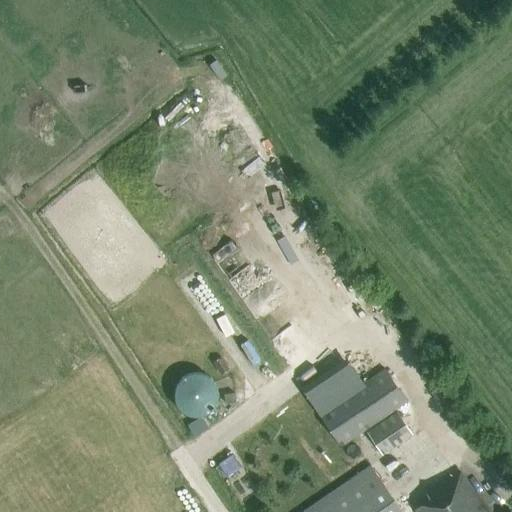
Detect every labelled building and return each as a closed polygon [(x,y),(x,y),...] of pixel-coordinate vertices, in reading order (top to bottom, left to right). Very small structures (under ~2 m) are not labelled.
[(318,412),(341,446),(407,402),(384,368),(318,412)] [(216,403),(217,394),(216,386),(211,379),(204,374),(196,373),(187,374),(181,379),(176,386),(174,394),(176,402),(181,409),(187,414),(196,416),(204,414),(211,409),(216,403)] [(382,455),(412,434),(396,411),(366,432),(382,455)] [(498,447),(491,439),(484,444),(491,453),(498,447)] [(401,511),(370,465),(301,511),(401,511)] [(487,511),(461,472),(412,506),(416,511),(487,511)]
